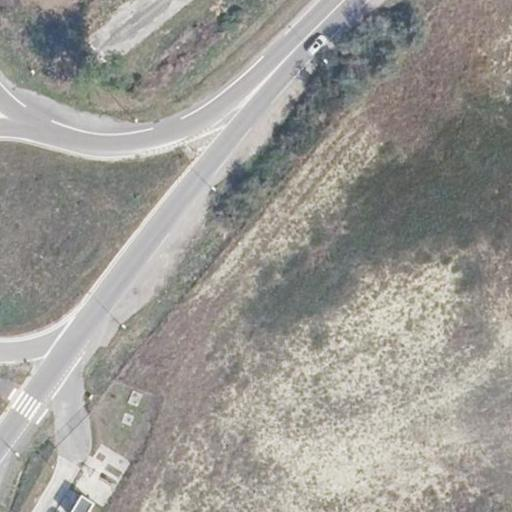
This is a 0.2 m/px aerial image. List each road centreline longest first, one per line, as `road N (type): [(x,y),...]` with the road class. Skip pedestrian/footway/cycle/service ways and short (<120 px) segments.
road 1 (primary): [(96,317),(184,192),(258,106),(287,56)]
road 2 (primary): [(287,56),(207,114),(165,133),(70,133)]
road 3 (primary): [(0,455),(96,317)]
